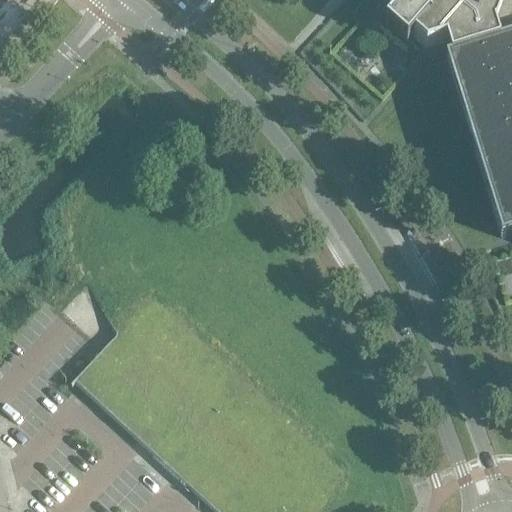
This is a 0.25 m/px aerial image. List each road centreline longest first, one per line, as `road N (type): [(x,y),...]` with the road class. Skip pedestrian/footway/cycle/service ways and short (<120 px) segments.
road 1 (secondary): [(130,0),(229,84),(315,188),(428,385),(473,511)]
road 2 (secondary): [(511,511),(454,371),(327,155),(248,63),(174,0)]
road 3 (unclassified): [(0,132),(105,21)]
